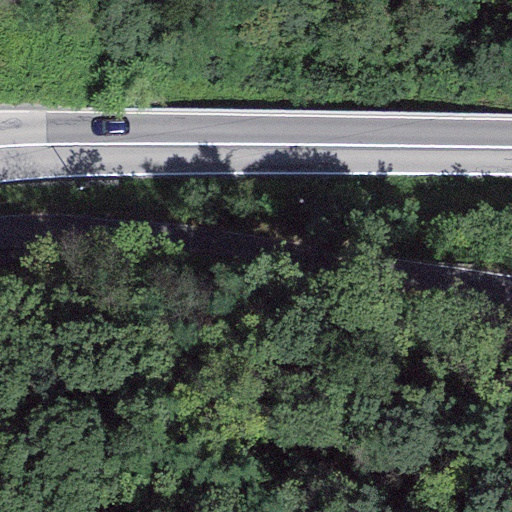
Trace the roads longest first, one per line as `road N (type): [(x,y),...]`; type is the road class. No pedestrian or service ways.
road 1 (unclassified): [(0,251),(86,241),(195,247),(321,273),(511,289)]
road 2 (tertiary): [(511,150),(0,148)]
